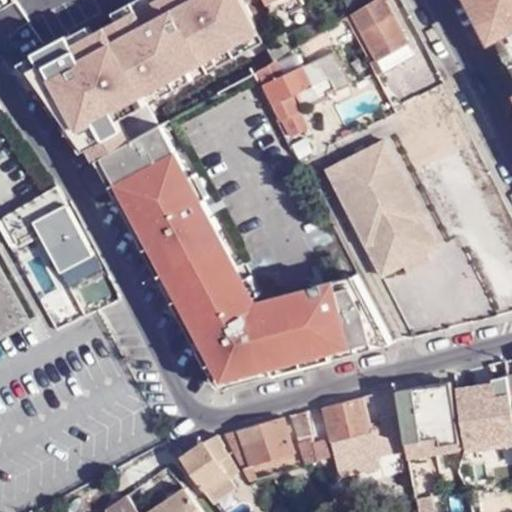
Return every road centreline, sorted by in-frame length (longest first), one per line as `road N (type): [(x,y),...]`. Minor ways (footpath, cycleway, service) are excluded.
road 1 (residential): [(0,73),(98,209),(210,410),(511,343)]
road 2 (residential): [(438,0),(511,159)]
road 3 (unknown): [(145,293),(0,371)]
road 4 (unknown): [(0,461),(125,388)]
